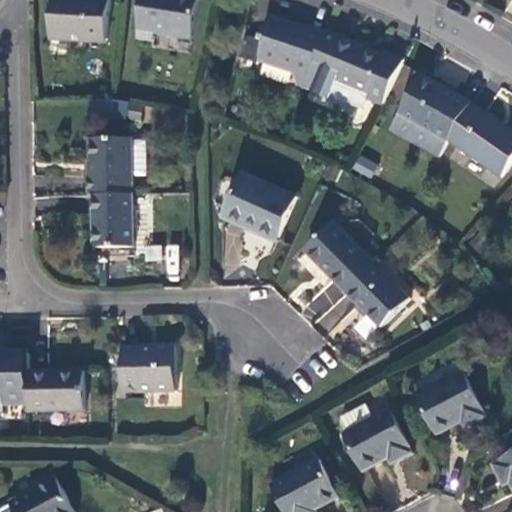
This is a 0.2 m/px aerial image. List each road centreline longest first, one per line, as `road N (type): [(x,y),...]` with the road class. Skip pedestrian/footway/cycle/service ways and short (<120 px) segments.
road 1 (residential): [(17,31),(21,290),(204,299),(221,309),(222,380)]
road 2 (tertiary): [(511,64),(392,0)]
